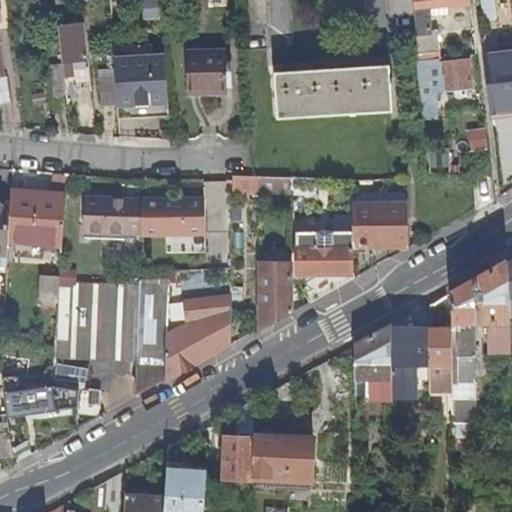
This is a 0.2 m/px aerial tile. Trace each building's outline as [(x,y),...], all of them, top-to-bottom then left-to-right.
[(243,0),(245,27),(271,25),(269,0),(243,0)] [(389,0),(390,16),(416,15),(414,0),(389,0)] [(418,54),(441,52),(439,29),(431,30),(431,17),(430,8),(450,5),(450,7),(472,5),(471,0),(414,0),(416,15),(418,54)] [(451,14),(450,7),(450,5),(430,8),(431,17),(451,14)] [(80,81),(92,80),(87,24),(60,26),(66,76),(75,75),(73,61),(78,60),(80,81)] [(0,36),(0,103),(11,102),(7,75),(5,75),(0,36)] [(117,103),(118,111),(160,106),(158,95),(169,93),(170,104),(172,104),(167,43),(114,51),(116,77),(117,103)] [(230,87),(229,51),(188,52),(190,93),(209,92),(209,88),(230,87)] [(511,51),(483,55),(492,114),(511,110),(511,109),(511,108),(511,107),(511,51)] [(442,57),(418,60),(422,110),(435,109),(432,76),(443,75),(444,91),(456,90),(456,97),(464,96),(463,89),(473,88),(470,55),(442,57)] [(66,94),(63,63),(50,65),(54,95),(66,94)] [(277,73),(280,118),(394,111),(392,82),(396,82),(396,77),(392,77),(392,65),(277,73)] [(117,103),(116,77),(99,79),(102,105),(117,103)] [(466,129),(470,151),(489,147),(485,126),(466,129)] [(291,176),(233,173),(234,179),(233,190),(291,190),(291,176)] [(291,190),(291,195),(318,195),(318,178),(291,176),(291,190)] [(494,200),(492,177),(479,178),(479,187),(475,187),(475,211),(486,205),(494,200)] [(63,244),(66,193),(12,189),(12,195),(9,240),(63,244)] [(12,195),(0,193),(0,252),(8,253),(9,240),(12,195)] [(85,198),(84,231),(142,234),(143,200),(85,198)] [(207,202),(143,200),(142,234),(206,236),(207,202)] [(354,232),(354,246),(408,245),(408,203),(353,204),(354,232)] [(298,258),(298,274),(354,273),(354,246),(354,232),(297,233),(298,258)] [(0,252),(0,265),(8,266),(8,253),(0,252)] [(292,311),(292,262),(260,261),(260,329),(277,320),(292,311)] [(510,305),(509,263),(509,261),(466,285),(452,292),(453,327),(453,390),(454,435),(477,434),(475,322),(488,321),(489,352),(511,352),(510,305)] [(168,272),(140,273),(140,283),(137,358),(136,394),(137,396),(148,390),(165,380),(166,333),(168,272)] [(298,274),(310,301),(325,293),(354,277),(354,273),(298,274)] [(40,298),(58,300),(60,284),(60,276),(42,274),(40,298)] [(58,300),(55,355),(137,358),(140,283),(73,281),(73,285),(60,284),(58,300)] [(232,344),(233,285),(183,290),(186,316),(189,315),(190,323),(166,333),(165,380),(189,367),(232,344)] [(453,390),(453,327),(447,327),(446,296),(441,298),(431,304),(430,327),(430,391),(453,390)] [(356,344),(356,396),(368,396),(368,399),(393,399),(393,393),(393,327),(393,325),(376,334),(356,344)] [(393,393),(430,392),(430,391),(430,327),(393,327),(393,393)] [(9,421),(9,423),(79,407),(80,389),(53,383),(21,388),(18,374),(3,376),(4,385),(8,413),(9,421)] [(223,478),(253,480),(253,475),(255,434),(257,399),(238,409),(237,437),(225,436),(223,478)] [(0,457),(13,456),(9,423),(9,421),(0,421),(0,457)] [(253,475),(313,478),(315,437),(255,434),(253,475)] [(203,511),(207,468),(168,464),(166,495),(164,511),(203,511)] [(95,487),(92,511),(118,511),(122,472),(107,480),(95,487)] [(123,511),(164,511),(166,495),(125,493),(123,511)]
